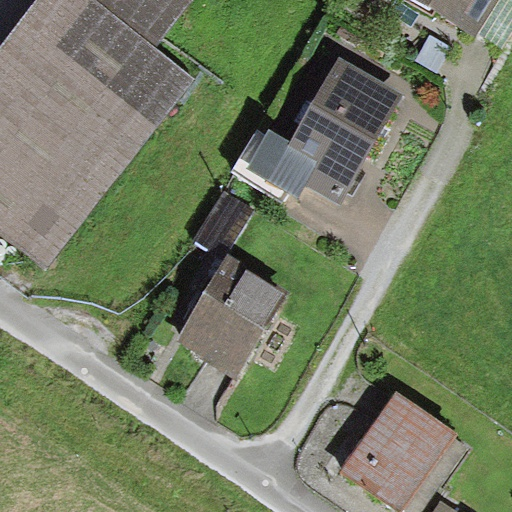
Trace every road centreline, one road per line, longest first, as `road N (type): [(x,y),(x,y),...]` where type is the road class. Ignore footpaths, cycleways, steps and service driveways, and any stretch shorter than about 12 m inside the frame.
road 1 (track): [(247,476),(349,335),(457,138)]
road 2 (track): [(0,310),(296,511)]
